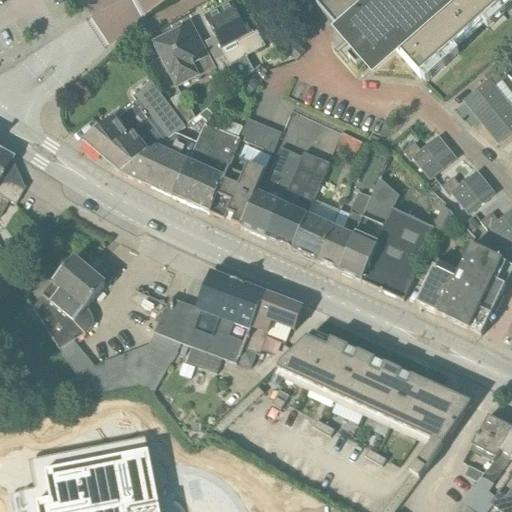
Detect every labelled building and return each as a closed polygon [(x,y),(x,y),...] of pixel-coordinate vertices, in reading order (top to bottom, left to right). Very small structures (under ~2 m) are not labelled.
[(329,0),(317,11),(348,46),(340,52),(358,73),(368,65),(373,72),(396,51),(454,0),(329,0)] [(454,0),(396,51),(421,79),(511,0),(454,0)] [(219,8),(206,15),(208,20),(206,21),(215,38),(223,53),(224,52),(238,45),(244,57),(245,59),(264,48),(256,33),(252,35),(246,24),(243,26),(232,7),(221,12),(219,8)] [(178,91),(215,71),(190,25),(172,34),(173,37),(154,46),(178,91)] [(292,43),(285,51),(298,62),(305,54),(292,43)] [(232,66),(227,57),(226,58),(216,63),(225,81),(230,89),(241,83),(232,66)] [(482,124),(508,103),(496,88),(503,82),(494,70),(484,78),(488,84),(465,103),(482,124)] [(185,128),(178,113),(155,83),(135,98),(167,142),(177,135),(188,127),(185,128)] [(183,95),(171,101),(178,113),(185,128),(188,127),(196,120),(183,95)] [(123,177),(159,149),(158,149),(167,142),(138,103),(84,143),(122,175),(122,176),(123,177)] [(511,108),(508,103),(482,124),(499,145),(511,134),(511,108)] [(209,112),(201,118),(209,124),(215,117),(209,112)] [(241,141),(252,146),(259,126),(248,121),(241,141)] [(252,146),(263,150),(271,130),(259,126),(252,146)] [(196,150),(173,199),(210,216),(224,180),(233,160),(234,161),(241,141),(206,127),(199,144),(197,147),(196,150)] [(271,130),(263,150),(274,154),(282,134),(271,130)] [(159,149),(123,177),(173,199),(196,150),(197,147),(199,144),(177,135),(167,142),(158,149),(159,149)] [(343,136),(335,154),(343,156),(344,153),(356,158),(363,145),(343,136)] [(413,162),(430,182),(455,162),(438,140),(422,153),(415,145),(403,154),(411,164),(413,162)] [(276,189),(284,171),(292,154),(281,149),(266,185),(276,189)] [(0,217),(8,202),(16,206),(25,189),(23,188),(10,180),(15,172),(13,166),(9,164),(11,161),(0,154),(0,217)] [(300,164),(297,171),(288,193),(268,242),(293,254),(308,217),(313,206),(320,189),(330,165),(304,154),(302,158),(300,164)] [(276,189),(288,193),(297,171),(300,164),(302,158),(292,154),(284,171),(276,189)] [(232,226),(241,230),(263,184),(261,183),(265,174),(234,161),(233,160),(224,180),(210,216),(214,217),(215,214),(234,223),(232,226)] [(452,196),(469,217),(494,196),(477,175),(461,188),(454,179),(442,188),(450,198),(452,196)] [(372,201),(373,201),(343,276),(404,303),(415,279),(413,278),(423,254),(424,254),(434,231),(433,230),(394,212),(399,199),(380,180),(372,201)] [(263,184),(241,230),(268,242),(288,193),(276,189),(266,185),(263,184)] [(335,229),(319,265),(343,276),(358,239),(373,201),(372,201),(359,195),(350,214),(352,214),(351,217),(344,233),(335,229)] [(444,207),(433,230),(434,231),(447,238),(455,219),(444,207)] [(511,248),(511,213),(499,224),(492,215),(480,224),(488,234),(492,231),(508,252),(511,248)] [(293,254),(319,265),(334,229),(308,217),(293,254)] [(473,219),(464,227),(471,234),(480,227),(473,219)] [(33,229),(10,245),(17,255),(40,238),(43,236),(36,226),(33,229)] [(456,281),(438,317),(482,338),(511,275),(511,266),(472,248),(456,281)] [(423,254),(413,278),(415,279),(427,285),(417,307),(438,317),(456,281),(435,270),(439,262),(424,254),(423,254)] [(74,261),(33,309),(60,352),(72,344),(75,342),(88,334),(93,329),(94,323),(93,317),(87,309),(105,287),(74,261)] [(197,312),(235,326),(249,332),(264,295),(211,274),(197,312)] [(260,357),(272,326),(294,334),(304,310),(264,295),(249,332),(244,345),(242,350),(260,357)] [(197,312),(185,307),(170,301),(155,335),(183,347),(189,349),(192,350),(223,361),(236,365),(242,350),(244,345),(230,340),(235,326),(197,312)] [(280,366),(278,372),(288,376),(421,437),(433,443),(430,448),(411,475),(412,476),(384,511),(397,511),(420,482),(468,413),(471,408),(473,406),(471,405),(442,392),(315,334),(280,366)] [(183,347),(180,356),(186,358),(189,349),(183,347)] [(217,376),(223,361),(192,350),(186,366),(195,369),(217,376)] [(191,381),(195,369),(186,366),(183,365),(179,377),(191,381)] [(264,395),(259,390),(259,389),(215,430),(220,436),(221,436),(264,395)] [(282,412),(285,405),(277,400),(273,407),(282,412)] [(490,457),(496,460),(497,460),(511,440),(511,429),(489,418),(479,437),(478,436),(472,448),(490,457)] [(331,439),(335,433),(318,423),(317,423),(314,430),(331,439)] [(485,476),(483,479),(493,485),(511,460),(511,440),(497,460),(496,460),(484,476),(485,476)] [(128,451),(43,468),(46,482),(32,485),(36,504),(32,505),(33,511),(32,511),(160,511),(156,492),(148,452),(129,456),(128,451)] [(369,452),(365,459),(383,469),(386,462),(387,462),(369,452)] [(484,476),(469,468),(465,477),(478,484),(483,479),(485,476),(484,476)] [(457,511),(472,511),(467,508),(480,490),(476,487),(463,504),(457,511)] [(493,507),(499,511),(511,511),(511,491),(507,499),(500,493),(499,492),(490,505),(493,507)]
